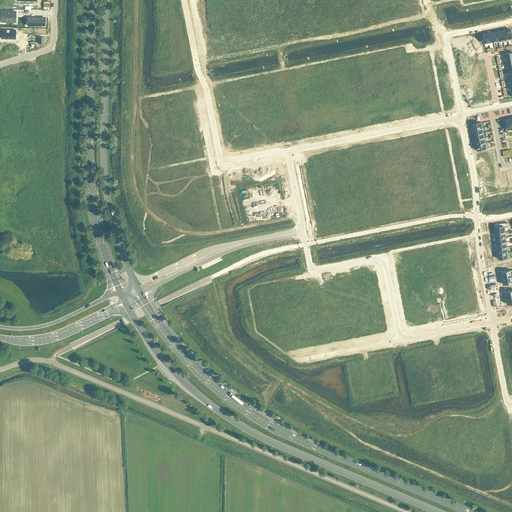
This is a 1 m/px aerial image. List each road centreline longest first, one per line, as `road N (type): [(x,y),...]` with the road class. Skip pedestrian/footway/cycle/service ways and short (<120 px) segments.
road 1 (residential): [(0,369),(49,361),(406,511)]
road 2 (primary): [(467,511),(258,416),(188,358),(142,296)]
road 3 (primary): [(126,304),(155,349),(217,410),(436,511)]
road 4 (primary): [(92,0),(90,181),(119,291)]
road 5 (primary): [(135,284),(106,192),(106,0)]
road 6 (residential): [(189,0),(217,164),(287,150)]
road 7 (residential): [(462,116),(492,322)]
road 8 (residential): [(400,340),(384,256),(311,270),(303,231)]
road 9 (residential): [(462,116),(287,150)]
road 10 (primary): [(0,337),(40,340),(126,304)]
road 11 (residential): [(303,231),(209,252),(181,267)]
road 12 (primary): [(119,291),(55,322),(0,327)]
